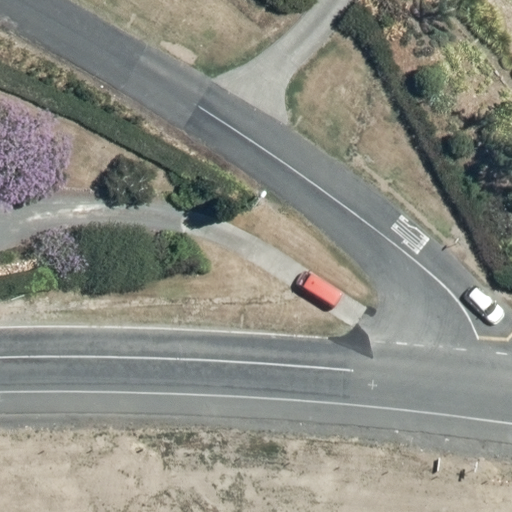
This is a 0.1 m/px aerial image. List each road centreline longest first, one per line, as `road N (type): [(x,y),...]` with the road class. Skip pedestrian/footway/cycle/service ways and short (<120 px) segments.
road 1 (tertiary): [(476,384),(299,366),(0,357)]
road 2 (unclassified): [(358,219),(198,105),(3,0)]
road 3 (tertiary): [(198,494),(215,433),(251,381),(303,343),(364,324),(427,326)]
road 4 (unclassified): [(476,384),(477,340),(458,297),(358,219)]
road 5 (tertiary): [(198,494),(0,482)]
road 6 (unclassified): [(427,326),(417,282),(358,219)]
